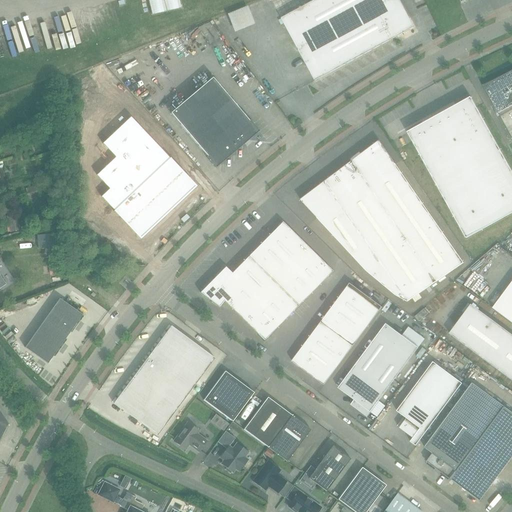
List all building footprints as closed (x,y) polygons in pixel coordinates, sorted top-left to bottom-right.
[(148,0),(152,15),(181,8),(179,0),(148,0)] [(316,0),(281,19),(315,81),(398,37),(397,36),(397,37),(395,33),(401,29),(403,33),(403,34),(410,30),(409,30),(407,26),(410,24),(407,19),(409,18),(409,19),(410,19),(399,0),(316,0)] [(237,8),(244,26),(264,18),(257,1),(237,8)] [(143,64),(147,62),(140,52),(137,54),(143,64)] [(243,68),(247,65),(241,56),(237,58),(243,68)] [(511,71),(484,87),(511,138),(511,71)] [(206,157),(216,168),(259,132),(250,121),(249,121),(212,78),(171,114),(208,156),(206,157)] [(101,103),(94,109),(107,124),(129,104),(109,82),(94,95),(101,103)] [(408,133),(466,239),(511,213),(511,171),(471,97),(467,100),(412,130),(408,133)] [(171,158),(170,159),(131,117),(103,144),(116,158),(97,175),(110,189),(101,197),(115,211),(114,212),(115,211),(141,239),(164,217),(164,218),(164,217),(173,209),(174,209),(173,208),(196,187),(170,159),(171,158)] [(379,141),(361,155),(301,200),(367,272),(396,295),(408,302),(464,263),(379,141)] [(332,272),(282,222),(232,274),(225,267),(200,293),(219,307),(224,301),(264,341),(332,272)] [(292,362),(324,385),(382,308),(350,284),(292,362)] [(60,299),(25,348),(48,364),(83,315),(60,299)] [(432,303),(425,312),(430,316),(437,307),(432,303)] [(450,334),(511,380),(511,335),(471,305),(450,334)] [(351,405),(367,417),(379,401),(418,348),(386,324),(339,388),(355,400),(351,405)] [(171,326),(114,404),(157,436),(215,359),(171,326)] [(415,446),(416,446),(463,384),(433,362),(397,411),(407,419),(399,428),(413,439),(411,442),(412,443),(412,442),(416,445),(415,446)] [(225,371),(203,401),(232,422),(254,393),(225,371)] [(427,462),(451,480),(505,407),(473,383),(425,448),(433,454),(427,462)] [(244,430),(267,448),(291,416),(267,398),(244,430)] [(511,458),(511,412),(505,407),(451,480),(480,502),(511,458)] [(0,440),(9,424),(0,411),(0,440)] [(292,415),(291,416),(267,448),(287,462),(311,430),(292,416),(292,415)] [(187,423),(174,441),(186,450),(189,445),(199,452),(207,441),(198,434),(199,432),(187,423)] [(226,431),(218,442),(227,449),(220,458),(223,459),(223,462),(221,465),(227,468),(226,470),(230,474),(231,472),(233,473),(236,469),(240,472),(248,461),(244,458),(248,452),(237,444),(233,449),(229,447),(235,439),(226,431)] [(309,479),(326,492),(350,459),(333,446),(309,479)] [(268,461),(252,482),(265,491),(268,487),(278,494),(287,482),(277,475),(281,470),(276,467),(268,461)] [(338,500),(354,511),(366,511),(386,486),(362,468),(338,500)] [(105,482),(98,495),(113,503),(120,506),(128,510),(127,511),(140,511),(143,506),(134,501),(135,498),(127,494),(124,500),(117,496),(120,490),(105,482)] [(288,507),(295,511),(318,511),(321,508),(294,488),(287,498),(292,502),(288,507)] [(383,511),(421,511),(397,494),(383,511)]
